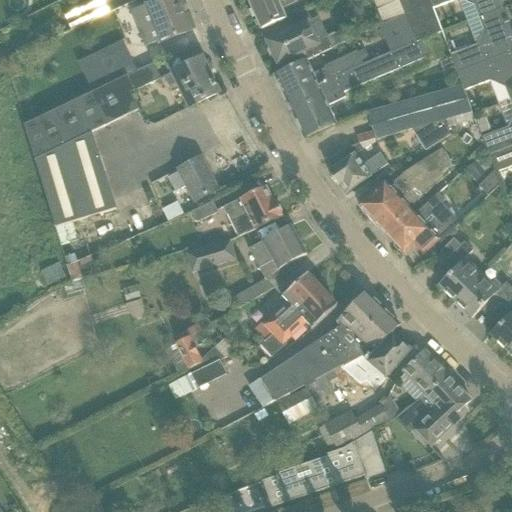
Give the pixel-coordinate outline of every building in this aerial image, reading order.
[(70,30),(109,12),(104,0),(97,0),(63,15),(70,30)] [(176,0),(159,0),(147,5),(130,11),(144,47),(161,41),(161,43),(189,32),(176,0)] [(295,3),(293,0),(263,0),(250,6),(261,30),(285,19),(281,10),(295,3)] [(432,9),(428,0),(398,0),(405,15),(416,41),(441,31),(432,9)] [(428,0),(432,9),(456,0),(474,8),(478,18),(503,9),(499,0),(428,0)] [(511,33),(503,9),(478,18),(483,30),(476,46),(450,55),(456,73),(511,52),(511,33)] [(416,41),(405,15),(379,27),(390,53),(416,41)] [(294,27),(265,40),(268,47),(267,51),(270,59),(274,60),(276,64),(285,59),(290,68),(305,61),(306,62),(310,60),(333,49),(328,37),(327,36),(317,41),(308,23),(307,21),(294,27)] [(336,78),(286,101),(304,140),(336,125),(327,106),(345,98),(342,93),(423,58),(416,41),(390,53),(363,65),(335,77),(336,78)] [(122,42),(95,55),(109,85),(126,76),(137,71),(125,48),(122,42)] [(312,75),(306,62),(274,76),(286,101),(336,78),(335,77),(363,65),(357,52),(324,67),(325,69),(312,75)] [(511,52),(456,73),(461,86),(463,92),(488,82),(506,90),(510,100),(511,99),(511,52)] [(180,89),(189,108),(218,94),(215,87),(216,86),(214,81),(212,82),(201,59),(164,77),(172,94),(180,89)] [(153,64),(137,71),(126,76),(133,91),(160,79),(153,64)] [(109,85),(91,93),(23,125),(35,160),(55,228),(116,209),(92,133),(138,110),(130,93),(133,91),(126,76),(109,85)] [(471,113),(463,92),(461,86),(367,113),(375,140),(412,130),(445,120),(471,113)] [(511,99),(510,100),(511,106),(511,117),(508,128),(481,138),(488,156),(511,146),(511,99)] [(471,113),(445,120),(448,128),(474,120),(471,113)] [(448,128),(445,120),(412,130),(425,151),(450,135),(448,128)] [(0,133),(0,177),(9,170),(8,169),(13,165),(3,152),(10,146),(0,133)] [(340,153),(345,161),(329,172),(331,175),(331,178),(334,182),(336,183),(345,194),(387,165),(380,154),(361,166),(354,156),(362,150),(359,145),(350,147),(340,153)] [(511,146),(488,156),(494,172),(495,173),(511,166),(511,146)] [(360,207),(362,209),(361,213),(365,217),(369,217),(373,221),(425,174),(449,162),(442,150),(405,171),(392,183),(394,185),(389,189),(384,184),(360,207)] [(179,172),(168,178),(175,193),(187,186),(195,201),(217,190),(201,158),(178,170),(179,172)] [(425,174),(373,221),(378,226),(378,231),(381,235),(386,235),(387,236),(388,237),(412,215),(411,213),(406,208),(411,203),(413,205),(452,169),(449,162),(425,174)] [(475,163),(466,171),(473,180),(483,172),(475,163)] [(494,172),(478,187),(487,197),(488,197),(499,185),(495,173),(494,172)] [(239,238),(255,230),(282,218),(275,203),(273,204),(266,188),(224,207),(239,238)] [(412,215),(388,237),(389,239),(394,243),(394,245),(394,248),(397,252),(401,251),(403,254),(412,246),(422,257),(438,242),(428,231),(423,226),(428,221),(429,222),(442,210),(432,199),(413,216),(412,215)] [(183,214),(177,202),(162,210),(168,222),(183,214)] [(16,203),(0,208),(0,253),(54,237),(49,222),(24,230),(16,203)] [(213,203),(200,209),(192,213),(197,223),(218,213),(213,203)] [(259,270),(265,280),(233,298),(239,309),(274,289),(295,277),(286,266),(307,255),(291,226),(262,242),(248,250),(259,270)] [(54,237),(0,253),(0,262),(10,296),(41,287),(36,270),(61,262),(54,237)] [(455,269),(446,278),(438,286),(455,302),(481,275),(465,259),(473,251),(464,242),(460,246),(453,239),(439,253),(455,269)] [(192,273),(235,260),(230,241),(186,254),(192,273)] [(76,263),(67,266),(74,293),(85,290),(76,263)] [(289,305),(268,324),(276,333),(321,291),(306,275),(299,281),(295,277),(274,289),(289,305)] [(481,275),(455,302),(472,319),(489,301),(497,310),(511,294),(511,288),(506,283),(498,291),(481,275)] [(336,307),(321,291),(276,333),(283,342),(305,322),(312,330),(336,307)] [(260,380),(248,387),(262,408),(274,402),(305,385),(325,375),(332,371),(337,368),(340,367),(343,365),(349,363),(359,358),(368,355),(370,356),(391,335),(399,327),(400,326),(365,292),(335,322),(340,327),(334,331),(260,380)] [(489,335),(506,352),(511,345),(511,294),(497,310),(506,318),(489,335)] [(195,367),(202,363),(189,338),(211,325),(207,319),(167,341),(170,347),(165,350),(178,375),(186,371),(195,367)] [(343,365),(340,367),(360,384),(366,381),(375,389),(382,381),(409,351),(406,349),(407,347),(402,343),(400,343),(391,335),(370,356),(368,355),(359,358),(349,363),(343,365)] [(202,359),(205,362),(209,365),(225,359),(233,351),(222,341),(215,348),(214,348),(202,359)] [(403,372),(405,374),(396,382),(416,403),(425,396),(447,376),(425,352),(403,372)] [(219,361),(208,366),(214,377),(224,372),(219,361)] [(425,396),(416,403),(406,409),(419,424),(414,429),(431,447),(454,426),(449,420),(470,401),(447,376),(425,396)] [(307,390),(278,405),(291,429),(320,414),(315,404),(307,390)] [(390,397),(379,404),(380,405),(389,421),(400,414),(399,414),(396,408),(390,397)] [(351,411),(324,425),(325,427),(333,445),(336,450),(364,435),(355,420),(351,411)] [(93,427),(61,444),(74,469),(133,437),(124,424),(99,438),(93,427)] [(393,456),(389,430),(379,431),(383,458),(393,456)] [(327,457),(275,475),(276,476),(280,488),(283,487),(287,500),(288,502),(290,501),(328,488),(329,488),(329,487),(328,487),(325,480),(332,477),(334,485),(333,485),(333,486),(335,486),(363,476),(363,477),(365,476),(364,474),(359,461),(379,454),(371,432),(343,449),(327,455),(327,457)] [(133,437),(74,469),(88,494),(120,476),(113,463),(140,449),(133,437)]
